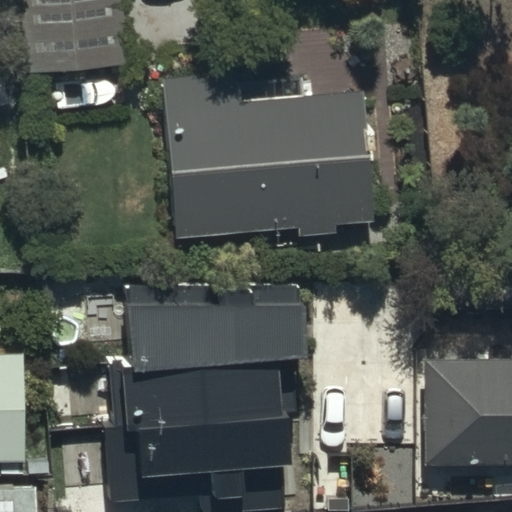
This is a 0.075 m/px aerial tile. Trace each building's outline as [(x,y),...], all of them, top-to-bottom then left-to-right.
[(124,62),(120,0),(20,0),(24,68),(124,62)] [(240,71),(163,75),(171,235),(297,228),(297,243),(334,241),(333,224),(373,222),(367,93),(307,96),(307,83),(241,86),(240,71)] [(202,511),(261,511),(287,510),(279,414),(303,411),(293,286),(123,284),(130,355),(106,356),(112,423),(103,424),(109,501),(200,492),(202,511)] [(0,458),(25,458),(22,349),(0,349),(0,458)] [(511,358),(417,359),(418,463),(511,461),(511,358)] [(37,511),(36,487),(0,488),(0,511),(37,511)]
